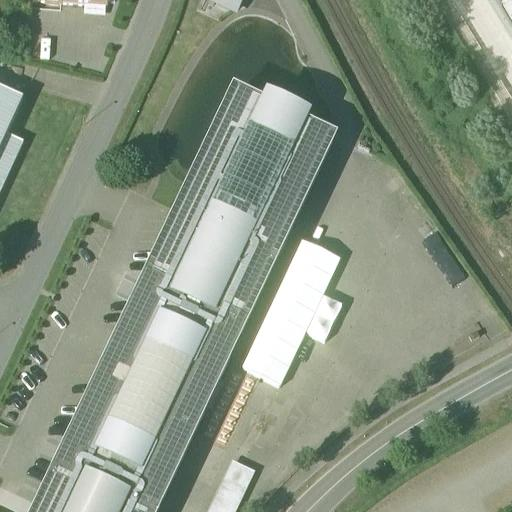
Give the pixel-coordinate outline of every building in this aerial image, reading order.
[(59,0),(59,6),(108,10),(109,0),(59,0)] [(208,0),(237,14),(243,0),(208,0)] [(0,91),(0,198),(24,146),(7,138),(23,103),(0,91)] [(240,96),(43,511),(168,511),(343,144),(240,96)] [(233,468),(210,511),(238,511),(255,479),(233,468)]
